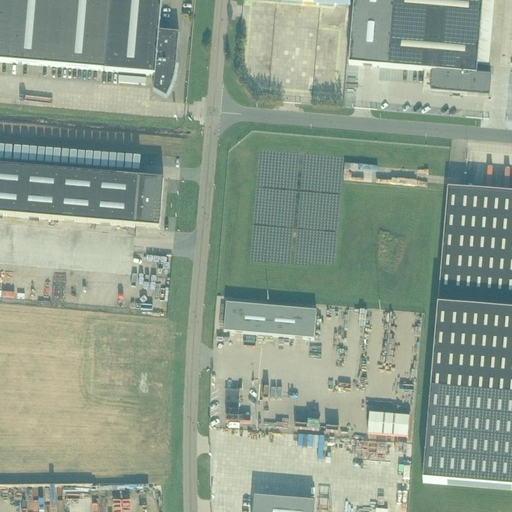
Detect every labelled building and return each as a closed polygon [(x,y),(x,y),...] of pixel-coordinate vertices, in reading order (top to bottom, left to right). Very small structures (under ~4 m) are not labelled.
[(0,0),(0,63),(105,72),(108,73),(109,73),(129,74),(135,75),(137,75),(145,76),(155,77),(154,92),(160,95),(167,99),(168,97),(169,95),(170,93),(171,90),(172,88),(173,86),(175,78),(175,76),(176,75),(176,73),(176,71),(176,70),(176,68),(177,67),(179,35),(160,33),(159,33),(160,29),(162,3),(162,0),(0,0)] [(354,0),(349,66),(386,69),(387,69),(433,73),(431,94),(489,99),(491,78),(477,77),(478,65),(483,0),(354,0)] [(324,85),(335,86),(335,77),(325,76),(324,85)] [(30,170),(0,167),(0,216),(136,228),(137,226),(158,228),(162,183),(140,181),(140,179),(30,170)] [(431,392),(511,398),(511,194),(448,189),(431,392)] [(162,266),(162,257),(142,256),(142,266),(162,266)] [(171,287),(171,277),(145,276),(144,282),(153,282),(153,292),(159,293),(159,287),(171,287)] [(13,277),(12,288),(22,288),(23,277),(13,277)] [(259,300),(258,314),(267,315),(268,301),(259,300)] [(232,327),(244,327),(244,303),(233,302),(232,327)] [(271,317),(271,325),(283,324),(283,317),(271,317)] [(269,333),(268,321),(256,322),(257,333),(269,333)] [(239,417),(240,393),(227,392),(226,416),(239,417)] [(511,398),(431,392),(423,484),(511,491),(511,398)] [(370,415),(368,435),(408,438),(410,418),(370,415)]
